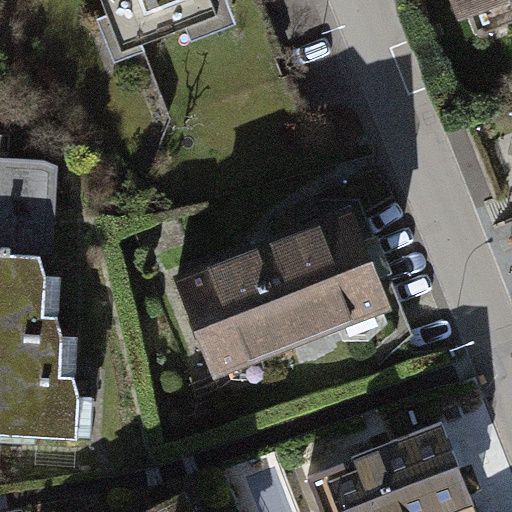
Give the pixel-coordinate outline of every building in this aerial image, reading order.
[(103,0),(122,49),(216,13),(210,0),(103,0)] [(461,0),(467,13),(500,0),(461,0)] [(0,252),(40,254),(54,253),(58,167),(45,160),(0,157),(0,252)] [(352,210),(177,280),(213,371),(388,302),(352,210)] [(46,275),(40,254),(0,252),(0,433),(77,438),(80,396),(74,375),(61,374),(63,335),(57,314),(44,314),(46,275)] [(344,462),(308,477),(321,511),(477,511),(442,421),(352,456),(357,468),(348,472),(344,462)] [(299,511),(281,457),(237,472),(250,511),(299,511)] [(196,511),(190,501),(193,500),(189,492),(181,497),(182,498),(156,511),(196,511)]
